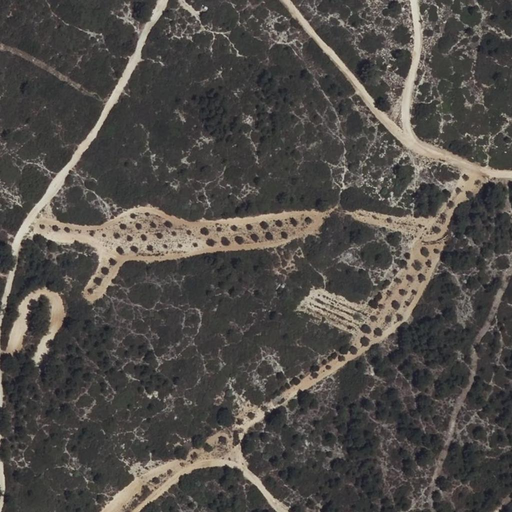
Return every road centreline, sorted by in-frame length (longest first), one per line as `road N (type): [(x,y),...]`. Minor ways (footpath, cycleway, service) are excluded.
road 1 (track): [(0,318),(16,234),(98,118),(162,0)]
road 2 (track): [(136,511),(184,470),(228,456),(251,466),(288,511)]
road 3 (track): [(408,139),(287,0)]
road 4 (track): [(408,139),(404,100),(419,39),(418,0)]
road 5 (track): [(0,45),(107,102)]
